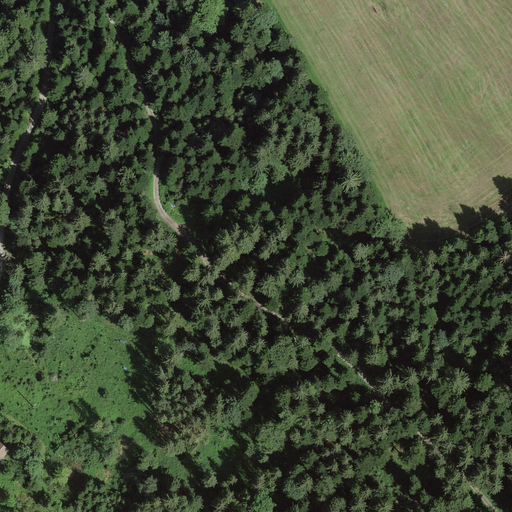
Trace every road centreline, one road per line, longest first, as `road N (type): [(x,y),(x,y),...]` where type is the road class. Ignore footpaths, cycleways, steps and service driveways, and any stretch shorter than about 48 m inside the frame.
road 1 (track): [(104,0),(155,115),(166,210),(231,284),(343,341),(491,511)]
road 2 (track): [(5,264),(71,329),(104,348),(248,374),(277,404),(286,437),(279,511)]
road 3 (residential): [(60,0),(49,92),(18,166),(0,283)]
